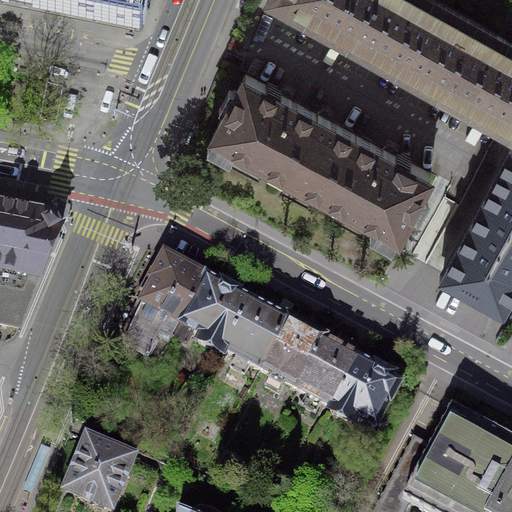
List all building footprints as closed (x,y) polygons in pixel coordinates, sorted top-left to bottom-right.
[(0,0),(0,2),(50,12),(141,31),(147,0),(0,0)] [(281,0),(466,102),(502,36),(436,0),(281,0)] [(472,289),(501,305),(511,287),(511,41),(502,36),(466,102),(511,127),(511,142),(442,273),(472,289)] [(284,175),(285,176),(320,111),(317,114),(292,101),(292,96),(287,93),(281,90),(278,93),(266,87),(266,85),(246,74),(237,90),(234,89),(224,107),(227,109),(212,135),(234,147),(235,144),(286,171),(284,175)] [(320,111),(285,176),(286,176),(288,173),(324,192),(322,195),(323,196),(356,135),(331,122),(331,117),(326,114),(320,111)] [(356,135),(323,196),(324,196),(326,193),(377,220),(375,223),(397,234),(411,208),(418,212),(428,193),(421,189),(430,173),(409,161),(408,163),(396,157),(397,152),(391,149),(385,146),(382,149),(356,135)] [(55,220),(0,209),(0,324),(19,328),(48,259),(60,230),(57,225),(55,220)] [(187,263),(170,255),(165,256),(161,258),(160,260),(160,263),(151,280),(154,281),(141,304),(143,304),(137,317),(131,329),(132,330),(123,346),(159,366),(172,340),(173,340),(207,277),(206,276),(206,277),(201,275),(203,272),(187,263)] [(219,283),(207,277),(173,340),(186,347),(194,333),(202,337),(198,343),(223,356),(252,301),(240,295),(241,293),(231,287),(220,281),(219,283)] [(269,310),(252,301),(223,356),(224,357),(226,353),(237,359),(231,369),(244,377),(250,366),(260,371),(288,318),(287,317),(286,319),(269,310)] [(307,328),(288,318),(260,371),(298,391),(326,338),(307,328)] [(328,339),(326,338),(298,391),(307,397),(302,407),(315,415),(321,404),(332,410),(330,413),(331,413),(360,359),(343,350),(326,341),(328,339)] [(373,366),(360,359),(331,413),(354,426),(357,420),(377,430),(401,385),(393,380),(396,376),(385,370),(374,364),(373,366)] [(456,411),(452,409),(450,412),(449,412),(447,416),(448,416),(444,424),(443,423),(441,427),(442,428),(438,435),(437,435),(435,438),(437,439),(432,447),(413,437),(411,440),(412,441),(408,449),(407,448),(405,452),(406,452),(401,460),(399,463),(399,464),(395,471),(394,471),(392,475),(393,475),(389,483),(388,482),(386,486),(387,487),(383,494),(382,494),(380,498),(381,498),(379,502),(378,502),(376,506),(377,506),(373,511),(405,511),(409,507),(411,504),(419,509),(423,511),(425,511),(511,511),(511,440),(509,439),(509,438),(505,436),(505,437),(496,433),(497,432),(493,430),(493,431),(484,426),(485,425),(481,423),(480,424),(472,420),(473,419),(469,417),(468,417),(460,413),(460,412),(456,410),(456,411)] [(132,459),(88,440),(77,466),(67,490),(111,509),(132,459)]
